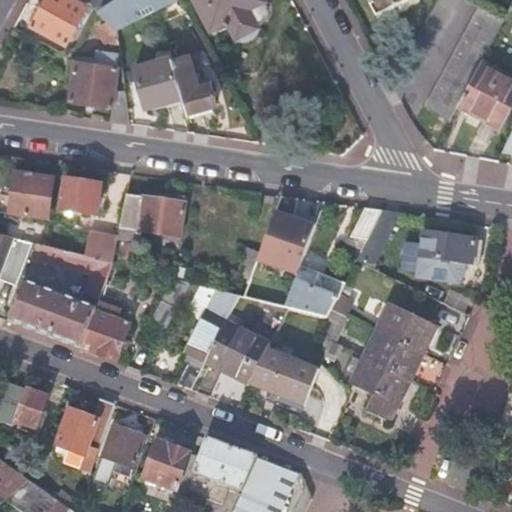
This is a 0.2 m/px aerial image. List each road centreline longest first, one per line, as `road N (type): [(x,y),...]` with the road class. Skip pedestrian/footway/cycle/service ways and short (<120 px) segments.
road 1 (residential): [(0,338),(464,511)]
road 2 (residential): [(414,188),(0,128)]
road 3 (residential): [(317,0),(414,188)]
